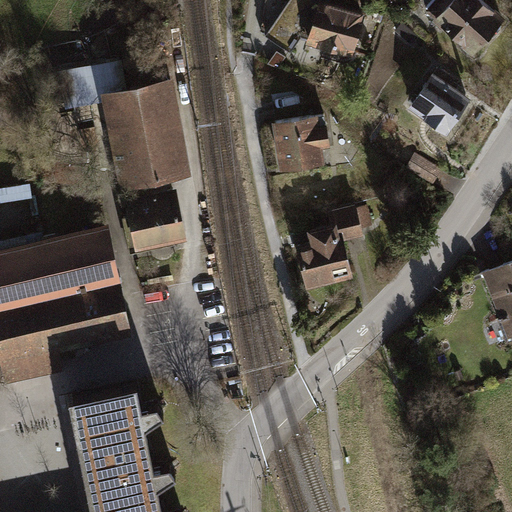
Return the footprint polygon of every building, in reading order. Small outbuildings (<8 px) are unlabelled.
[(321,2),(330,4),(331,0),(289,0),(266,34),(292,52),(301,40),(309,42),(321,2)] [(480,0),(452,0),(433,23),(479,61),(510,24),(480,0)] [(353,54),(364,14),(330,4),(321,2),(309,42),(353,54)] [(108,94),(128,184),(183,172),(164,83),(127,91),(120,62),(61,75),(67,103),(108,94)] [(477,106),(432,76),(405,116),(451,146),(477,106)] [(317,118),(273,124),(280,174),(324,168),(322,154),(331,153),(327,129),(319,130),(317,118)] [(447,177),(415,156),(405,171),(437,192),(447,177)] [(176,194),(127,203),(137,255),(185,246),(176,194)] [(295,252),(305,293),(354,282),(344,239),(362,234),(361,231),(371,229),(366,208),(356,210),(355,206),(327,212),(332,230),(307,236),(310,248),(295,252)] [(106,229),(0,253),(0,358),(7,388),(65,375),(60,354),(132,337),(106,229)] [(511,264),(483,276),(509,346),(511,344),(511,264)] [(159,511),(134,391),(72,404),(94,511),(159,511)]
